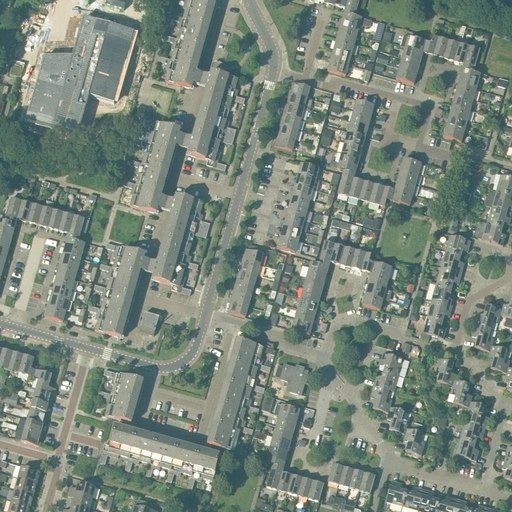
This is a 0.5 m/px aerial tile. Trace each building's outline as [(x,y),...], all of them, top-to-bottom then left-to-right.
[(152,281),(163,284),(173,287),(171,292),(190,297),(191,292),(182,289),(185,278),(182,277),(184,268),(197,271),(198,267),(189,264),(190,257),(188,257),(193,236),(206,240),(210,225),(200,222),(202,216),(200,215),(203,205),(176,197),(175,202),(168,200),(161,198),(175,148),(182,150),(189,152),(187,157),(198,160),(208,162),(206,167),(225,172),(226,167),(217,164),(220,153),(217,153),(220,143),(232,146),(236,131),(227,129),(229,122),(226,122),(231,102),(243,105),(245,100),(235,98),(237,92),(235,91),(238,80),(211,72),(210,77),(203,75),(196,74),(215,6),(195,0),(194,0),(185,0),(183,9),(186,10),(183,19),(171,16),(170,21),(179,23),(177,30),(180,30),(177,40),(165,37),(164,42),(173,44),(171,51),(174,51),(171,61),(159,58),(158,63),(167,65),(165,71),(168,72),(165,83),(192,90),(193,85),(199,87),(206,89),(192,140),(185,138),(179,136),(180,131),(169,128),(142,120),(141,125),(150,127),(148,134),(151,134),(148,144),(136,141),(135,146),(144,148),(142,155),(145,155),(142,165),(136,163),(137,159),(131,158),(129,167),(138,169),(136,175),(139,176),(136,186),(124,182),(123,187),(132,190),(130,196),(133,197),(130,208),(156,215),(158,210),(165,212),(171,214),(157,264),(150,263),(144,261),(145,256),(107,245),(105,249),(115,252),(113,258),(116,259),(113,269),(101,266),(99,270),(109,273),(107,279),(110,280),(107,290),(95,286),(94,291),(103,294),(101,300),(104,301),(101,311),(89,307),(88,312),(97,314),(95,321),(98,321),(95,332),(121,340),(140,273),(147,274),(154,276),(152,281)] [(347,0),(336,0),(335,7),(345,10),(347,0)] [(347,0),(345,10),(356,13),(359,0),(347,0)] [(342,19),(339,30),(357,35),(359,30),(361,31),(362,28),(370,27),(372,22),(362,19),(361,19),(355,18),(356,15),(356,13),(345,10),(344,12),(342,19)] [(44,57),(26,121),(78,137),(90,98),(114,105),(134,33),(84,19),(72,58),(62,57),(44,57)] [(339,30),(336,41),(354,46),(357,35),(339,30)] [(400,47),(405,49),(422,54),(425,43),(422,42),(423,36),(413,34),(412,39),(403,37),(400,47)] [(432,38),(430,44),(428,44),(426,43),(425,43),(422,54),(425,55),(432,57),(433,51),(434,51),(438,39),(432,38)] [(448,42),(438,39),(434,51),(433,51),(432,57),(443,60),(448,42)] [(351,56),(354,46),(336,41),(333,51),(351,56)] [(443,60),(453,63),(458,45),(448,42),(443,60)] [(453,63),(464,66),(469,48),(458,45),(453,63)] [(475,69),(480,51),(469,48),(464,66),(475,69)] [(405,49),(402,59),(420,64),(422,54),(405,49)] [(348,66),(351,56),(333,51),(330,61),(348,66)] [(26,121),(44,57),(40,57),(21,124),(77,140),(78,137),(26,121)] [(417,75),(420,64),(402,59),(399,70),(417,75)] [(13,62),(12,61),(8,76),(15,79),(19,64),(13,62)] [(348,66),(330,61),(327,72),(345,77),(348,66)] [(474,71),(475,69),(464,66),(463,68),(461,75),(466,77),(478,81),(479,79),(480,75),(473,73),(474,71)] [(417,75),(399,70),(396,81),(414,86),(417,75)] [(371,73),(367,72),(365,71),(362,82),(368,84),(369,79),(371,73)] [(476,91),(478,81),(466,77),(461,75),(458,86),(476,91)] [(289,95),(307,100),(310,89),(292,84),(289,95)] [(473,102),(476,91),(458,86),(455,97),(473,102)] [(289,95),(286,105),(304,110),(307,100),(289,95)] [(470,112),(473,102),(455,97),(452,107),(470,112)] [(339,115),(342,104),(333,101),(330,113),(339,115)] [(353,113),(371,118),(374,107),(356,102),(353,113)] [(286,105),(283,116),(301,121),(304,110),(286,105)] [(467,122),(470,112),(452,107),(449,117),(467,122)] [(368,128),(371,118),(353,113),(350,123),(368,128)] [(283,116),(280,126),(298,131),(301,121),(283,116)] [(464,133),(467,122),(449,117),(446,128),(464,133)] [(124,127),(134,129),(136,121),(126,119),(124,127)] [(350,123),(347,134),(365,139),(368,128),(350,123)] [(295,141),(298,131),(280,126),(277,136),(295,141)] [(461,144),(464,133),(446,128),(443,139),(461,144)] [(347,134),(344,144),(362,149),(365,139),(347,134)] [(295,141),(277,136),(274,147),(292,152),(295,141)] [(359,159),(362,149),(344,144),(341,154),(359,159)] [(356,170),(359,159),(341,154),(338,165),(351,168),(350,169),(356,170)] [(421,165),(413,163),(403,160),(400,171),(418,176),(421,165)] [(301,165),(298,176),(316,181),(319,170),(301,165)] [(337,170),(343,172),(343,174),(342,177),(353,180),(354,177),(356,170),(350,169),(351,168),(338,165),(337,170)] [(415,186),(418,176),(400,171),(397,181),(415,186)] [(12,176),(10,184),(15,185),(19,183),(20,178),(12,176)] [(298,176),(295,186),(313,191),(316,181),(298,176)] [(495,193),(511,197),(511,194),(511,179),(500,176),(495,193)] [(337,195),(348,198),(353,180),(342,177),(337,195)] [(363,183),(353,180),(348,198),(358,201),(363,183)] [(412,197),(415,186),(397,181),(394,192),(412,197)] [(374,186),(363,183),(358,201),(369,204),(374,186)] [(295,186),(292,197),(310,202),(313,191),(295,186)] [(385,189),(374,186),(369,204),(379,206),(383,194),(383,195),(385,189)] [(392,191),(385,189),(383,195),(383,194),(379,206),(385,208),(386,202),(389,202),(391,203),(394,192),(392,191)] [(391,203),(409,208),(412,197),(394,192),(391,203)] [(495,193),(491,209),(511,215),(511,214),(511,203),(510,203),(511,197),(495,193)] [(307,212),(310,202),(292,197),(289,207),(307,212)] [(21,202),(10,199),(5,217),(16,220),(21,202)] [(16,220),(27,223),(32,205),(21,202),(16,220)] [(437,204),(432,202),(429,202),(428,209),(435,211),(437,204)] [(42,208),(32,205),(27,223),(37,226),(42,208)] [(304,222),(307,212),(289,207),(286,217),(304,222)] [(53,211),(42,208),(37,226),(48,229),(53,211)] [(491,209),(486,225),(502,230),(504,224),(509,225),(511,215),(491,209)] [(48,229),(58,232),(63,214),(53,211),(48,229)] [(58,232),(68,235),(73,217),(63,214),(58,232)] [(4,222),(0,220),(0,226),(14,230),(15,226),(16,220),(5,217),(5,219),(4,222)] [(80,238),(84,222),(85,220),(73,217),(68,235),(80,238)] [(301,233),(304,222),(286,217),(283,228),(301,233)] [(374,219),(372,229),(378,230),(381,221),(374,219)] [(341,223),(334,221),(333,221),(331,227),(339,229),(341,223)] [(350,230),(351,226),(341,223),(339,229),(349,232),(350,230)] [(481,241),(503,247),(506,237),(501,235),(502,230),(486,225),(482,224),(481,226),(481,227),(480,229),(479,231),(479,233),(478,235),(478,237),(478,238),(478,240),(481,241)] [(0,226),(0,237),(11,241),(14,230),(0,226)] [(283,228),(280,238),(298,243),(301,233),(283,228)] [(85,245),(78,243),(79,241),(80,238),(68,235),(67,241),(66,245),(83,250),(85,245)] [(0,249),(8,251),(11,241),(0,237),(0,249)] [(445,253),(461,258),(462,252),(467,253),(470,243),(449,237),(445,253)] [(280,238),(277,249),(295,254),(295,253),(300,255),(303,245),(298,243),(280,238)] [(334,246),(324,243),(319,261),(329,264),(334,246)] [(80,261),(83,250),(66,245),(63,255),(80,261)] [(330,264),(340,267),(345,249),(334,246),(329,264),(330,264)] [(355,252),(345,249),(340,267),(350,269),(355,252)] [(242,261),(260,266),(263,255),(245,250),(242,261)] [(361,272),(363,267),(362,267),(366,254),(355,252),(350,269),(361,272)] [(445,253),(440,269),(461,275),(464,265),(459,263),(461,258),(445,253)] [(374,264),(372,263),(369,262),(371,256),(366,254),(362,267),(363,267),(361,272),(367,274),(371,275),(374,264)] [(77,271),(80,261),(63,255),(60,266),(77,271)] [(257,277),(260,266),(242,261),(239,272),(257,277)] [(317,265),(310,263),(309,269),(321,272),(327,273),(329,266),(330,264),(329,264),(319,261),(318,263),(317,265)] [(371,275),(389,280),(392,269),(388,268),(378,265),(374,264),(371,275)] [(74,282),(77,271),(60,266),(56,276),(74,282)] [(324,284),(327,273),(321,272),(309,269),(306,279),(324,284)] [(440,269),(435,285),(452,290),(453,284),(458,286),(461,275),(440,269)] [(239,272),(236,282),(254,287),(257,277),(239,272)] [(386,290),(389,280),(371,275),(368,285),(386,290)] [(56,276),(54,287),(72,292),(74,282),(56,276)] [(321,294),(324,284),(306,279),(303,289),(321,294)] [(251,297),(254,287),(236,282),(233,292),(251,297)] [(383,301),(386,290),(368,285),(365,296),(383,301)] [(435,285),(431,302),(452,308),(455,297),(450,296),(452,290),(435,285)] [(54,287),(51,297),(69,302),(72,292),(54,287)] [(303,289),(300,300),(318,305),(321,294),(303,289)] [(248,308),(251,297),(233,292),(230,303),(248,308)] [(365,296),(362,307),(380,312),(383,301),(365,296)] [(51,297),(48,307),(66,313),(66,311),(70,312),(72,303),(69,302),(51,297)] [(500,317),(511,320),(511,297),(508,307),(503,305),(501,311),(500,317)] [(300,300),(297,310),(315,315),(318,305),(300,300)] [(431,302),(426,318),(443,322),(444,317),(449,318),(452,308),(431,302)] [(248,308),(230,303),(227,314),(245,319),(248,308)] [(44,318),(49,319),(63,323),(66,313),(48,307),(44,318)] [(474,326),(491,331),(493,323),(498,324),(500,317),(501,311),(486,307),(483,317),(478,315),(474,326)] [(312,326),(315,315),(297,310),(294,321),(312,326)] [(141,328),(139,333),(153,337),(155,332),(159,318),(144,314),(141,328)] [(443,322),(426,318),(422,334),(443,340),(446,330),(441,328),(443,322)] [(312,326),(294,321),(291,332),(309,337),(312,326)] [(491,331),(474,326),(471,337),(476,339),(474,349),(489,353),(490,353),(491,348),(493,341),(488,339),(491,331)] [(207,446),(245,457),(247,452),(238,450),(239,443),(237,443),(239,433),(251,436),(253,431),(243,429),(245,422),(242,422),(245,412),(257,415),(259,411),(249,408),(251,402),(248,401),(251,391),(263,394),(264,390),(255,387),(257,381),(254,380),(257,370),(269,374),(270,369),(261,366),(263,360),(260,359),(263,349),(236,341),(207,446)] [(408,355),(411,346),(404,344),(401,353),(408,355)] [(508,369),(510,362),(504,361),(507,352),(491,348),(490,353),(489,353),(488,359),(493,360),(490,370),(506,375),(507,369),(508,369)] [(2,350),(0,358),(0,368),(7,371),(12,353),(2,350)] [(12,353),(7,371),(18,374),(23,356),(12,353)] [(383,373),(399,377),(403,361),(382,355),(379,365),(384,367),(383,373)] [(31,370),(34,359),(23,356),(18,374),(33,378),(35,371),(31,370)] [(436,383),(452,387),(454,382),(456,376),(450,375),(453,365),(437,360),(434,373),(439,374),(436,383)] [(278,366),(275,378),(280,379),(280,380),(287,382),(288,385),(286,392),(301,396),(304,385),(307,386),(309,378),(306,377),(307,373),(303,371),(304,369),(296,367),(295,369),(284,366),(283,367),(278,366)] [(54,395),(55,390),(48,388),(52,376),(35,371),(33,378),(38,380),(35,390),(36,390),(54,395)] [(143,382),(105,371),(103,376),(113,379),(111,385),(114,386),(111,396),(99,392),(97,397),(107,400),(105,406),(108,407),(105,417),(131,425),(143,382)] [(399,377),(383,373),(381,378),(376,377),(373,387),(389,392),(394,394),(399,377)] [(453,404),(468,409),(470,403),(472,398),(467,396),(470,386),(454,382),(452,387),(450,394),(455,396),(453,404)] [(372,410),(388,414),(390,409),(392,402),(387,400),(389,392),(373,387),(370,399),(375,400),(372,410)] [(51,406),(54,395),(36,390),(33,401),(51,406)] [(19,396),(18,396),(16,395),(2,403),(16,407),(19,396)] [(48,416),(51,406),(33,401),(30,411),(48,416)] [(486,408),(470,403),(468,409),(466,416),(471,418),(469,425),(469,426),(485,430),(488,419),(483,418),(486,408)] [(279,417),(296,422),(299,411),(282,406),(281,407),(276,405),(274,415),(279,417)] [(400,406),(399,411),(406,413),(409,414),(410,409),(400,406)] [(388,414),(386,420),(391,422),(389,431),(404,436),(405,436),(406,430),(408,423),(403,422),(406,413),(399,411),(390,409),(388,414)] [(45,426),(48,416),(30,411),(27,421),(45,426)] [(279,417),(276,427),(293,432),(296,422),(279,417)] [(447,420),(435,417),(440,428),(444,430),(447,420)] [(42,437),(45,426),(27,421),(24,432),(42,437)] [(459,440),(475,445),(477,439),(482,441),(485,430),(469,426),(469,425),(464,424),(459,440)] [(414,425),(412,432),(413,432),(422,435),(424,428),(414,425)] [(109,447),(104,446),(102,455),(100,464),(105,466),(107,456),(118,459),(118,457),(128,459),(125,471),(130,473),(132,463),(138,465),(139,462),(149,465),(146,477),(150,479),(153,469),(159,471),(160,468),(170,471),(166,483),(171,484),(174,475),(180,477),(181,474),(191,477),(187,489),(192,490),(195,481),(201,483),(202,480),(212,483),(220,456),(115,427),(109,447)] [(276,427),(273,438),(290,443),(293,432),(276,427)] [(404,436),(403,441),(408,443),(405,453),(421,457),(425,444),(420,443),(422,435),(413,432),(412,432),(406,430),(405,436),(404,436)] [(21,443),(39,448),(42,437),(24,432),(21,443)] [(273,438),(270,448),(288,453),(290,443),(273,438)] [(475,445),(459,440),(454,457),(476,463),(479,452),(474,451),(475,445)] [(270,448),(267,459),(279,462),(279,463),(284,464),(288,453),(270,448)] [(511,460),(505,458),(502,469),(507,471),(504,481),(511,482),(511,460)] [(279,463),(279,462),(267,459),(265,464),(272,466),(271,468),(271,471),(281,474),(282,474),(282,472),(284,464),(279,463)] [(338,486),(343,469),(332,466),(327,483),(338,486)] [(18,480),(36,485),(40,473),(21,468),(18,480)] [(338,486),(349,489),(354,472),(343,469),(338,486)] [(266,489),(276,492),(281,474),(271,471),(266,489)] [(364,474),(354,472),(349,489),(359,492),(364,474)] [(276,492),(287,494),(292,477),(282,474),(281,474),(276,492)] [(364,474),(359,492),(370,495),(375,478),(364,474)] [(287,494),(297,497),(302,480),(292,477),(287,494)] [(18,480),(15,491),(33,496),(36,485),(18,480)] [(297,497),(308,500),(313,483),(302,480),(297,497)] [(391,482),(385,503),(391,505),(390,510),(397,511),(400,511),(402,508),(406,492),(401,490),(402,485),(391,482)] [(313,483),(308,500),(319,503),(324,486),(313,483)] [(69,494),(92,500),(95,489),(78,484),(76,491),(70,489),(69,494)] [(402,508),(415,511),(418,511),(424,491),(413,488),(412,493),(406,492),(402,508)] [(15,491),(11,503),(30,508),(33,496),(15,491)] [(418,511),(435,511),(439,501),(433,499),(434,494),(424,491),(418,511)] [(89,511),(92,500),(69,494),(68,498),(74,500),(72,506),(89,511)] [(439,501),(435,511),(453,511),(456,500),(446,497),(444,503),(439,501)] [(332,508),(335,499),(329,498),(328,502),(326,503),(325,506),(332,508)] [(257,499),(254,508),(261,510),(263,501),(257,499)] [(335,499),(332,508),(342,511),(344,507),(345,503),(341,502),(340,501),(335,499)] [(453,511),(470,511),(471,510),(465,508),(467,503),(456,500),(453,511)] [(132,511),(154,511),(141,508),(142,502),(138,501),(136,507),(134,506),(132,511)] [(11,503),(8,511),(28,511),(30,508),(11,503)]
